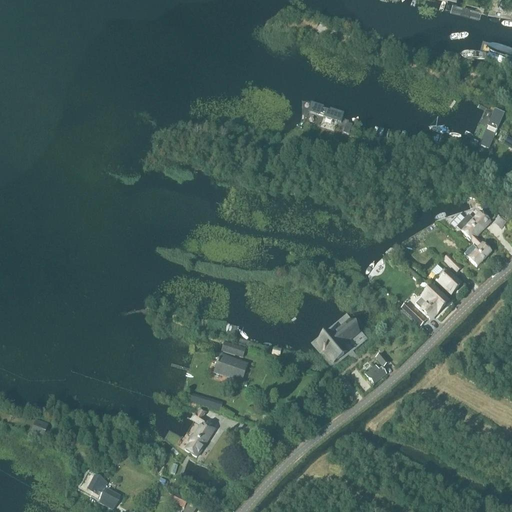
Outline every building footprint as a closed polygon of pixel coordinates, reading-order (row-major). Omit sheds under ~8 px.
[(447,1),(444,13),(480,22),(483,10),(447,1)] [(310,100),(307,111),(342,124),(345,112),(310,100)] [(503,115),(493,112),(486,126),(496,130),(503,115)] [(353,127),(353,126),(347,124),(344,135),(350,137),(351,134),(353,127)] [(481,207),(486,212),(490,208),(485,203),(481,207)] [(487,221),(479,214),(472,221),(468,217),(456,229),(475,246),(479,243),(475,240),(484,230),(481,228),(487,221)] [(482,246),(479,243),(475,246),(478,249),(468,261),(476,269),(490,254),(482,246)] [(456,274),(460,270),(448,258),(444,262),(456,274)] [(451,296),(460,286),(444,271),(435,281),(451,296)] [(434,317),(445,306),(441,302),(444,299),(432,288),(415,307),(429,321),(434,316),(434,317)] [(417,316),(412,321),(413,323),(420,329),(425,323),(419,317),(417,316)] [(358,332),(349,322),(341,329),(342,330),(333,337),(330,334),(327,336),(326,336),(326,337),(321,340),(320,341),(317,344),(318,344),(320,343),(325,349),(323,351),(324,353),(326,351),(329,353),(327,355),(334,363),(346,353),(340,346),(349,338),(350,339),(358,332)] [(380,355),(376,359),(383,368),(388,364),(380,355)] [(243,375),(246,366),(220,358),(214,374),(236,382),(239,374),(243,375)] [(375,367),(365,376),(373,386),(386,376),(381,370),(379,371),(375,367)] [(220,412),(222,405),(192,396),(190,403),(220,412)] [(189,444),(184,452),(196,459),(215,431),(204,424),(205,422),(201,420),(206,414),(200,410),(196,416),(195,416),(194,415),(194,416),(191,421),(193,422),(201,427),(193,439),(191,437),(188,443),(189,444)] [(86,459),(78,454),(76,459),(83,464),(86,459)] [(105,490),(104,490),(108,483),(100,476),(94,476),(87,489),(91,493),(98,496),(99,496),(101,497),(99,503),(113,511),(119,502),(121,496),(107,489),(105,490)] [(183,508),(187,501),(181,498),(182,497),(171,492),(167,500),(183,508)]
